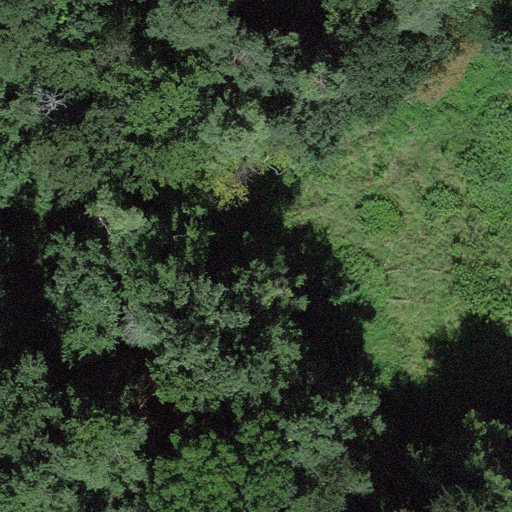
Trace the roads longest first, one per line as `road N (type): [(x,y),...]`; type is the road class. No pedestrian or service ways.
road 1 (track): [(98,0),(81,130),(0,466)]
road 2 (track): [(84,106),(337,231)]
